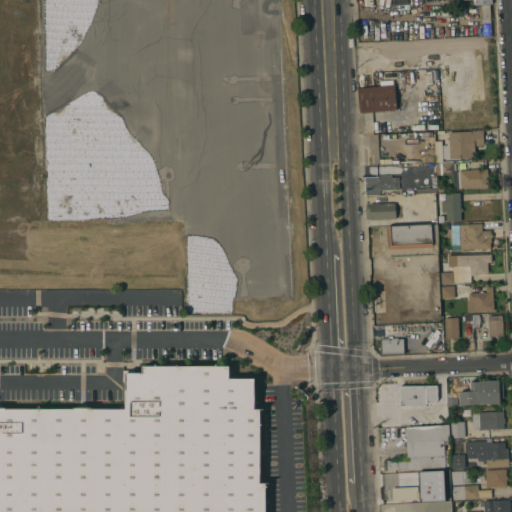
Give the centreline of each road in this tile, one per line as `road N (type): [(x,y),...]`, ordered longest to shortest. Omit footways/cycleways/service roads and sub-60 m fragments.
road 1 (primary): [(354,372),(345,175),(332,155)]
road 2 (residential): [(354,372),(511,367)]
road 3 (primary): [(327,11),(332,155)]
road 4 (primary): [(333,372),(338,511)]
